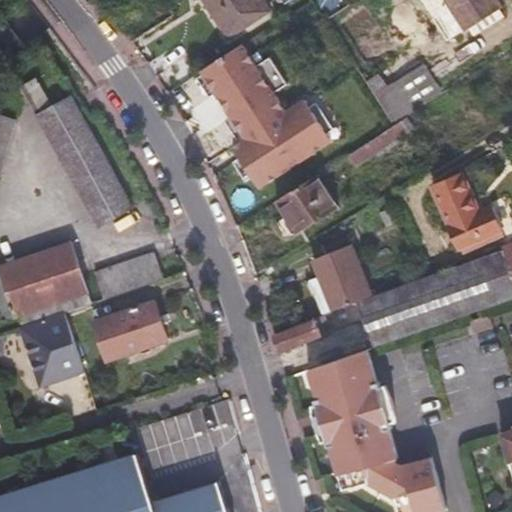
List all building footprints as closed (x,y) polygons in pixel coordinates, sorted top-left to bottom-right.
[(103,0),(108,9),(109,10),(128,0),(103,0)] [(203,0),(227,37),(269,10),(262,0),(203,0)] [(343,8),(355,1),(354,0),(316,0),(327,15),(342,6),(343,8)] [(448,0),(466,28),(500,6),(495,0),(448,0)] [(100,226),(133,207),(72,95),(53,105),(37,78),(25,85),(41,112),(37,114),(100,226)] [(378,99),(391,121),(412,108),(398,87),(378,99)] [(0,169),(17,119),(0,113),(0,169)] [(318,175),(389,129),(380,115),(357,130),(351,120),(239,192),(254,216),(278,201),(311,180),(318,175)] [(461,248),(502,231),(492,205),(481,210),(464,173),(434,185),(461,248)] [(311,180),(278,201),(287,216),(278,223),(285,235),(290,232),(292,235),(295,233),(296,234),(338,207),(318,175),(311,180)] [(511,240),(503,244),(505,250),(358,301),(375,347),(511,299),(511,240)] [(19,318),(22,327),(34,323),(64,313),(92,304),(72,242),(0,266),(0,308),(3,317),(4,319),(14,315),(16,319),(19,318)] [(348,305),(358,301),(373,295),(353,244),(314,260),(320,275),(307,281),(314,299),(318,298),(325,314),(326,313),(348,305)] [(104,299),(165,280),(155,252),(95,272),(104,299)] [(156,301),(114,315),(120,335),(113,337),(119,356),(125,354),(126,355),(169,341),(156,302),(156,301)] [(22,327),(20,328),(41,387),(85,373),(64,313),(34,323),(22,327)] [(325,314),(276,334),(278,341),(281,352),(323,336),(323,334),(328,332),(326,325),(327,324),(330,323),(326,313),(325,314)] [(511,330),(509,322),(491,328),(511,387),(511,330)] [(436,347),(418,353),(442,421),(459,415),(436,347)] [(376,381),(368,349),(312,369),(317,386),(321,398),(317,400),(318,406),(327,437),(329,445),(333,444),(344,485),(368,479),(395,496),(399,511),(436,511),(446,510),(432,457),(396,467),(391,464),(389,460),(398,458),(389,427),(392,426),(390,421),(382,388),(379,380),(376,381)] [(312,369),(308,370),(313,388),(317,386),(312,369)] [(387,386),(382,388),(390,421),(395,419),(394,408),(387,386)] [(180,444),(177,419),(139,425),(146,472),(190,465),(189,455),(239,448),(232,401),(189,407),(194,442),(180,444)] [(322,438),(327,437),(318,406),(313,408),(316,423),(322,438)] [(511,427),(500,431),(511,468),(511,427)] [(0,511),(227,511),(218,481),(153,501),(137,453),(0,494),(0,511)]
